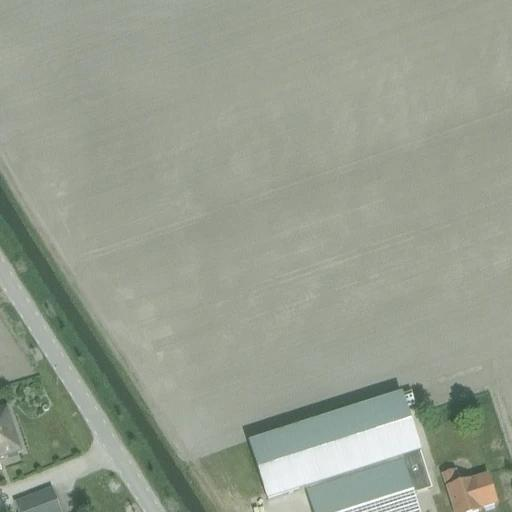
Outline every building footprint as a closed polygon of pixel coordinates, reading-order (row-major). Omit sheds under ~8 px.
[(402,396),(250,445),(268,502),(305,490),(400,459),(420,453),(407,413),(417,410),(412,393),(402,396)] [(0,459),(21,452),(6,406),(0,408),(0,459)] [(420,453),(400,459),(413,496),(432,490),(423,464),(420,453)] [(400,459),(305,490),(312,511),(417,511),(413,496),(400,459)] [(483,511),(497,508),(486,476),(456,486),(453,475),(440,479),(451,511),(483,511)] [(60,511),(53,492),(16,506),(18,511),(60,511)]
